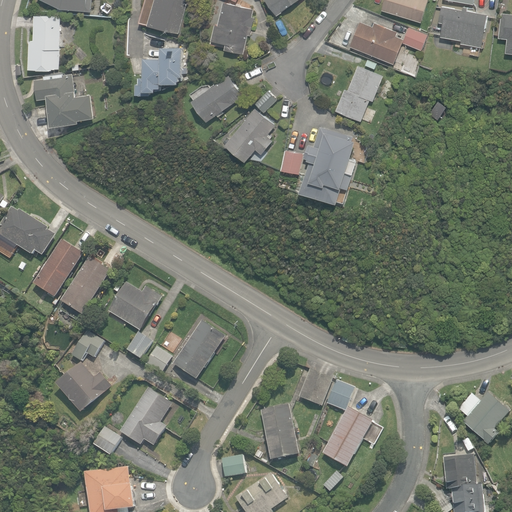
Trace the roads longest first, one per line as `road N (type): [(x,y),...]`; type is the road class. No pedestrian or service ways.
road 1 (residential): [(275,319),(71,192),(30,155),(0,90)]
road 2 (residential): [(275,319),(204,447),(193,490)]
road 3 (residential): [(409,368),(409,467),(386,511)]
road 4 (residential): [(409,368),(345,354),(275,319)]
